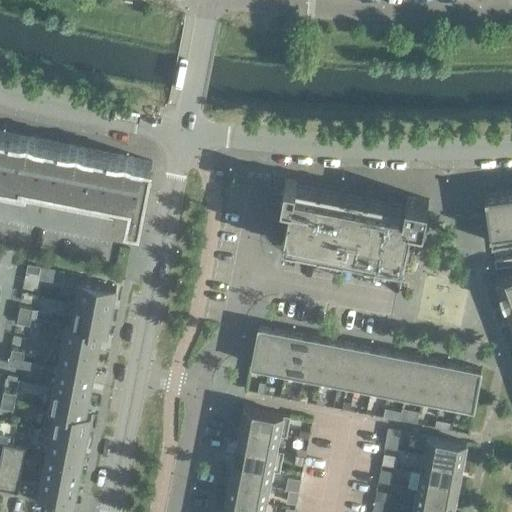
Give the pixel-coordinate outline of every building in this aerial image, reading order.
[(0,186),(26,192),(27,188),(128,208),(125,222),(139,225),(151,161),(134,158),(126,154),(117,155),(85,148),(77,145),(68,145),(36,139),(28,135),(19,135),(0,131),(0,186)] [(296,180),(285,178),(281,196),(274,234),(410,261),(415,234),(421,235),(423,223),(428,200),(406,195),(404,202),(391,200),(392,199),(387,198),(387,199),(368,195),(368,194),(363,193),(363,194),(344,190),(340,189),(340,190),(321,186),(321,185),(316,184),(316,185),(296,181),(296,180)] [(494,242),(511,239),(511,231),(507,191),(488,194),(488,193),(485,194),(485,197),(490,229),(489,229),(490,233),(491,239),(491,243),(494,242)] [(494,260),(495,267),(506,266),(505,258),(494,260)] [(40,264),(27,262),(25,270),(38,273),(40,264)] [(511,274),(496,280),(505,304),(511,301),(511,274)] [(111,310),(116,286),(79,279),(75,302),(74,303),(111,310)] [(107,331),(111,310),(74,303),(75,302),(68,300),(63,323),(65,324),(65,323),(107,331)] [(32,308),(19,305),(18,314),(31,316),(32,308)] [(18,314),(16,322),(29,324),(31,316),(18,314)] [(107,333),(107,331),(65,323),(65,324),(61,344),(97,351),(101,332),(107,333)] [(250,364),(268,367),(276,328),(258,325),(250,364)] [(292,331),(276,328),(268,367),(284,370),(292,331)] [(311,335),(292,331),(284,370),(303,374),(311,335)] [(327,338),(311,335),(303,374),(320,377),(327,338)] [(345,342),(327,338),(320,377),(337,381),(345,342)] [(362,345),(345,342),(337,381),(354,384),(362,345)] [(61,344),(56,365),(93,372),(97,351),(61,344)] [(354,384),(370,387),(378,348),(362,345),(354,384)] [(24,350),(11,348),(9,356),(22,358),(24,350)] [(395,351),(378,348),(370,387),(387,390),(395,351)] [(395,351),(387,390),(403,394),(411,354),(395,351)] [(403,394),(421,397),(429,358),(411,354),(403,394)] [(22,358),(9,356),(8,364),(21,367),(22,358)] [(446,361),(429,358),(421,397),(439,401),(446,361)] [(463,364),(446,361),(439,401),(455,404),(463,364)] [(480,368),(463,364),(455,404),(473,407),(480,368)] [(89,393),(93,372),(56,365),(52,386),(89,393)] [(265,384),(263,391),(273,393),(274,385),(265,384)] [(48,407),(48,408),(90,416),(91,414),(85,413),(89,393),(52,386),(48,407)] [(300,390),(293,389),(291,398),(298,400),(300,390)] [(16,393),(3,390),(1,398),(14,401),(16,393)] [(14,401),(1,398),(0,404),(0,406),(12,409),(14,401)] [(343,401),(341,408),(349,410),(350,402),(343,401)] [(48,407),(47,406),(42,429),(49,431),(50,430),(86,437),(90,416),(48,408),(48,407)] [(240,425),(279,432),(282,414),(243,406),(240,425)] [(384,408),(382,416),(398,419),(400,411),(384,408)] [(400,411),(398,419),(415,422),(418,411),(401,408),(400,411)] [(435,419),(434,426),(449,429),(450,422),(435,419)] [(236,442),(275,450),(279,432),(240,425),(236,442)] [(388,427),(384,446),(397,448),(400,429),(388,427)] [(82,458),(86,437),(50,430),(49,431),(45,451),(82,458)] [(427,435),(423,453),(462,461),(466,442),(427,435)] [(275,450),(236,442),(233,460),(272,468),(275,450)] [(25,447),(6,443),(2,443),(0,455),(0,487),(17,491),(19,478),(25,447)] [(39,482),(37,495),(74,502),(82,458),(45,451),(39,482)] [(382,453),(381,463),(395,466),(397,456),(382,453)] [(459,479),(462,461),(423,453),(420,471),(459,479)] [(233,460),(229,478),(269,485),(272,468),(233,460)] [(379,469),(377,481),(390,483),(392,471),(379,469)] [(455,496),(459,479),(420,471),(416,489),(455,496)] [(19,478),(17,491),(24,492),(26,480),(19,478)] [(269,485),(229,478),(226,495),(265,503),(269,485)] [(26,480),(24,492),(30,493),(33,481),(26,480)] [(33,481),(30,493),(37,495),(39,482),(33,481)] [(442,511),(452,511),(455,496),(416,489),(413,506),(442,511)] [(375,490),(374,499),(382,501),(387,501),(388,493),(375,490)] [(263,511),(265,503),(226,495),(223,511),(222,511),(263,511)] [(374,499),(372,508),(380,510),(382,501),(374,499)]
